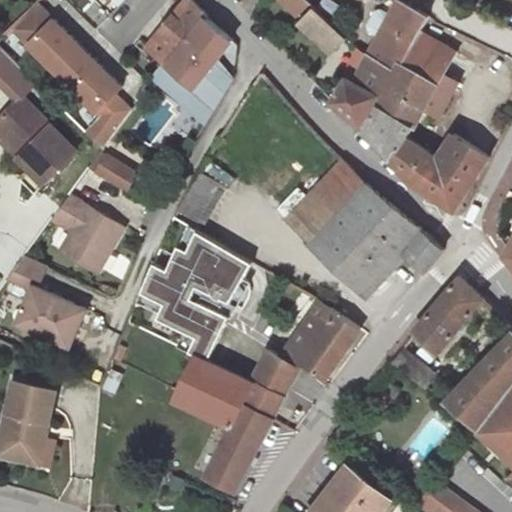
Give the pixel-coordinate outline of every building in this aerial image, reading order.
[(208,14),(192,0),(188,0),(175,16),(194,32),(208,14)] [(419,9),(402,0),(397,0),(391,12),(380,7),(375,8),(366,26),(368,31),(378,37),(369,55),(398,71),(420,31),(421,32),(430,15),(419,9)] [(402,0),(419,9),(423,0),(402,0)] [(102,65),(39,3),(14,29),(76,91),(102,65)] [(315,7),(299,23),(331,52),(348,38),(315,7)] [(183,46),(169,64),(195,86),(233,39),(207,17),(209,15),(208,14),(194,32),(183,46)] [(163,29),(183,46),(194,32),(175,16),(174,17),(175,19),(166,30),(165,29),(163,29)] [(183,46),(163,29),(149,47),(169,64),(183,46)] [(379,105),(415,125),(425,107),(439,115),(457,82),(443,73),(456,51),(421,32),(420,31),(398,71),(383,99),(379,105)] [(369,55),(358,46),(344,75),(347,77),(356,82),(369,55)] [(378,97),(383,99),(398,71),(369,55),(356,82),(347,77),(333,101),(362,126),(378,97)] [(89,104),(114,78),(102,65),(76,91),(89,104)] [(104,148),(133,110),(132,109),(116,93),(123,87),(114,78),(89,104),(102,117),(87,131),(104,148)] [(44,182),(77,150),(23,95),(0,117),(0,130),(23,153),(18,157),(44,182)] [(415,125),(379,105),(364,130),(393,159),(408,137),(415,125)] [(23,153),(0,130),(0,138),(18,157),(23,153)] [(490,156),(455,133),(439,158),(408,137),(393,159),(417,184),(456,210),(490,156)] [(90,168),(97,173),(108,155),(102,151),(90,168)] [(108,155),(97,173),(127,191),(138,173),(108,155)] [(368,184),(344,159),(298,208),(324,232),(311,244),(367,297),(407,255),(427,271),(445,249),(425,230),(368,184)] [(125,226),(71,193),(53,218),(74,230),(62,250),(98,272),(125,226)] [(324,232),(298,208),(288,217),(314,242),(324,232)] [(153,263),(141,293),(164,303),(157,318),(196,337),(189,351),(198,355),(208,360),(233,310),(210,299),(208,305),(192,298),(198,286),(230,302),(253,261),(196,230),(188,250),(177,245),(167,269),(153,263)] [(48,266),(25,256),(15,269),(36,279),(41,282),(48,266)] [(15,269),(8,278),(32,288),(34,284),(36,279),(15,269)] [(461,276),(415,330),(439,353),(485,298),(461,276)] [(88,308),(34,284),(32,288),(16,324),(70,347),(88,308)] [(317,305),(281,356),(270,349),(254,383),(255,383),(245,403),(274,419),(285,396),(305,363),(326,378),(362,328),(322,299),(317,305)] [(281,356),(317,305),(311,301),(300,316),(294,311),(277,336),(279,337),(270,349),(281,356)] [(511,332),(446,402),(479,428),(511,382),(511,332)] [(403,350),(395,361),(422,384),(431,373),(403,350)] [(236,490),(274,419),(245,403),(255,383),(254,383),(208,360),(198,355),(176,400),(232,426),(208,475),(236,490)] [(58,390),(14,380),(0,440),(0,456),(33,464),(43,421),(50,423),(58,390)] [(511,382),(479,428),(490,439),(494,435),(511,451),(508,455),(511,458),(511,382)] [(43,421),(33,464),(40,465),(50,423),(43,421)] [(354,465),(317,511),(381,511),(394,496),(354,465)] [(461,499),(435,478),(415,508),(421,511),(479,511),(462,498),(461,499)]
